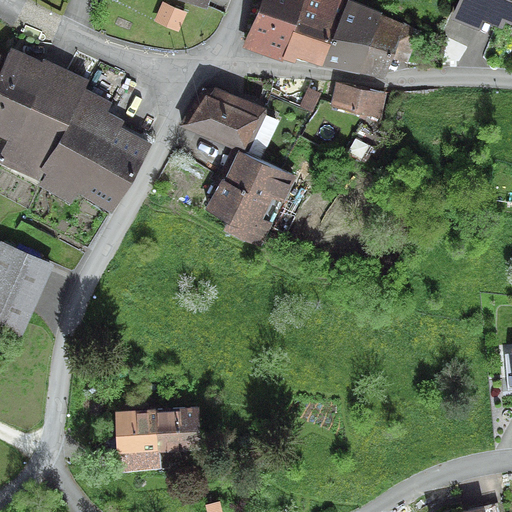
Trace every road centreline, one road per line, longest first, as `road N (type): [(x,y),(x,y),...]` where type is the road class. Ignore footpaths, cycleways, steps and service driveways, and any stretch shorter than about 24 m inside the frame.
road 1 (residential): [(176,65),(163,138),(68,325),(40,463)]
road 2 (residential): [(210,67),(389,82),(511,79)]
road 3 (residential): [(6,0),(107,52),(176,65)]
road 4 (residential): [(511,459),(433,478),(374,511)]
